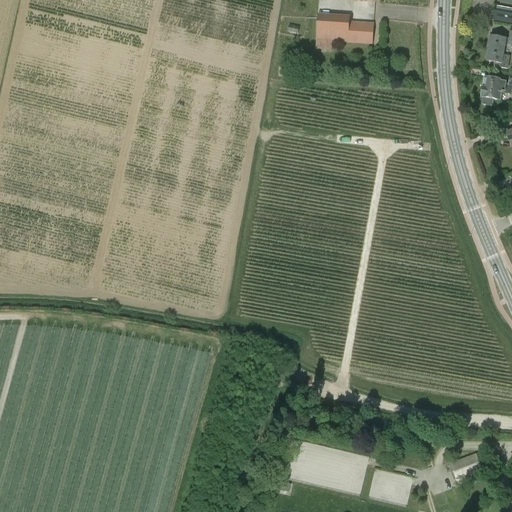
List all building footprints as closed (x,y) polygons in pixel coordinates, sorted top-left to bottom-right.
[(511,0),(499,0),(498,5),(495,5),(492,20),(511,23),(511,0)] [(349,23),(348,43),(373,44),(374,24),(349,23)] [(502,57),(504,45),(505,38),(490,36),(486,61),(495,62),(494,68),(506,70),(508,58),(502,57)] [(332,51),(332,42),(316,41),(316,50),(332,51)] [(511,74),(510,74),(508,85),(505,84),(505,82),(499,81),(500,79),(484,77),(481,97),(499,100),(501,93),(511,94),(511,86),(511,74)] [(457,481),(465,478),(482,472),(475,455),(451,464),(457,481)]
